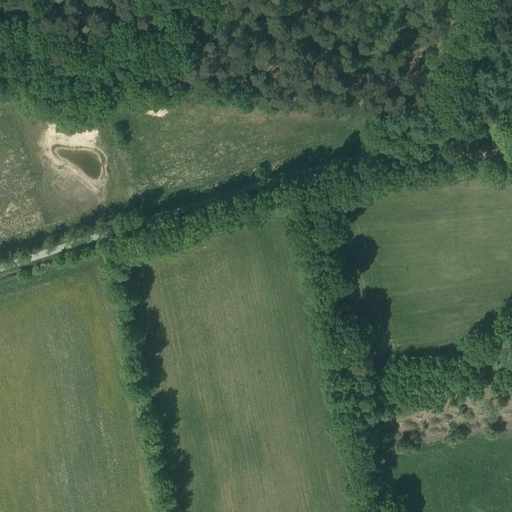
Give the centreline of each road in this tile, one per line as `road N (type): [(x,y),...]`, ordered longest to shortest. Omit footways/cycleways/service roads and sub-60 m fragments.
road 1 (unclassified): [(380,511),(304,171)]
road 2 (unclassified): [(0,269),(304,171)]
